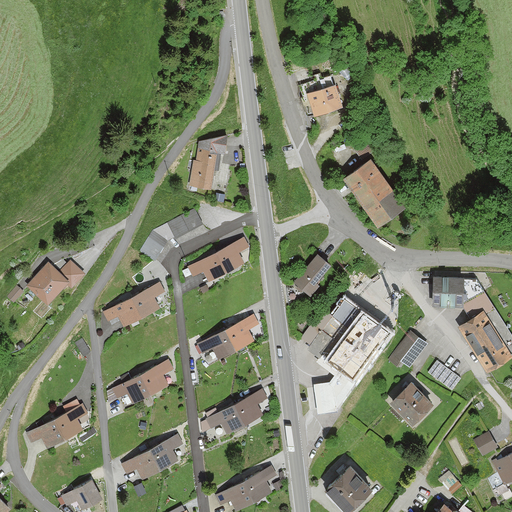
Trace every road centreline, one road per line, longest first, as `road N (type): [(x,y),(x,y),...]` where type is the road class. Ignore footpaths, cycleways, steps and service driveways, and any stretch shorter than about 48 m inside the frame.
road 1 (residential): [(511,261),(404,254),(347,224),(304,153),(263,0)]
road 2 (residential): [(263,213),(176,260),(203,511)]
road 3 (residential): [(240,32),(226,47),(211,101),(158,173),(90,298)]
road 4 (secondary): [(302,511),(263,213)]
road 5 (residential): [(90,298),(113,511)]
road 6 (track): [(450,0),(463,121),(511,188)]
road 7 (secondary): [(263,213),(240,32)]
road 8 (residential): [(51,511),(21,480),(13,456),(22,387)]
